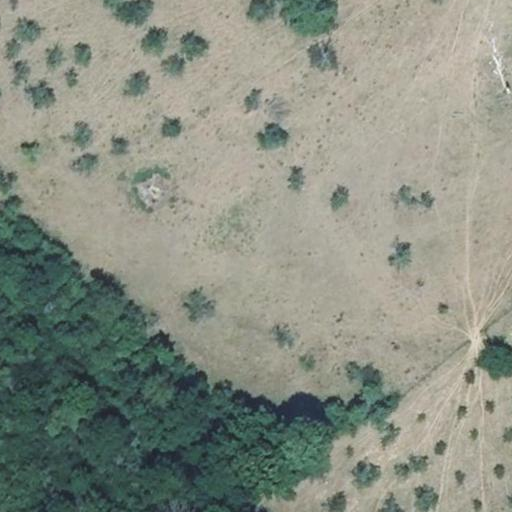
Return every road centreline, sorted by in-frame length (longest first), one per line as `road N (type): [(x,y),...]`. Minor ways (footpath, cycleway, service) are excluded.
road 1 (track): [(183,496),(381,382),(511,281)]
road 2 (track): [(197,511),(62,380),(0,342)]
